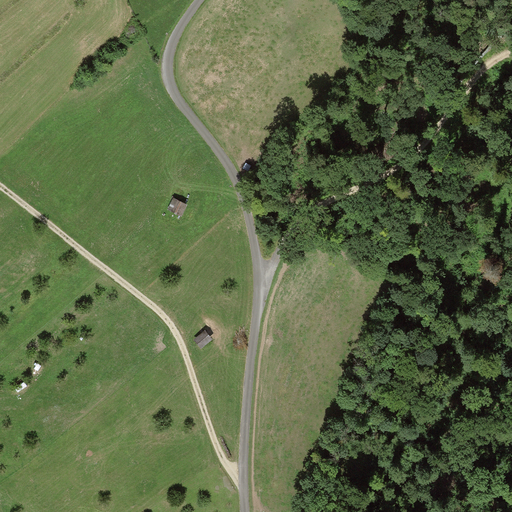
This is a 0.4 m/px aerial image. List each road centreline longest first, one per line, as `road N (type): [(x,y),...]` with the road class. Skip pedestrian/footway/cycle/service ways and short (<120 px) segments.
road 1 (unclassified): [(241,511),(258,282),(238,189),(179,107),(165,69),(198,0)]
road 2 (track): [(0,188),(168,323),(219,457),(240,490)]
road 3 (track): [(511,52),(486,65),(451,111),(378,172),(295,224),(258,282)]
